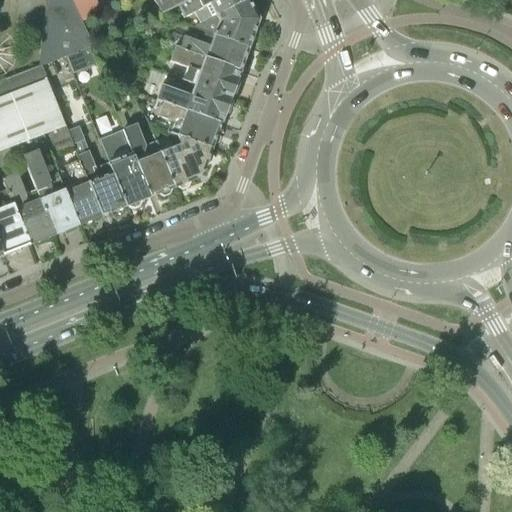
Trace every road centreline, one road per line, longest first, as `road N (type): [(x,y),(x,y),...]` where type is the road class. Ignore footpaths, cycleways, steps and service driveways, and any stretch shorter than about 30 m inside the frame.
road 1 (primary): [(174,285),(271,290),(436,347),(484,376),(511,416)]
road 2 (primary): [(226,231),(0,321)]
road 3 (residential): [(220,214),(0,300)]
road 4 (residential): [(292,0),(301,18),(294,40),(235,203),(220,214)]
road 5 (primary): [(0,356),(174,285)]
road 6 (primary): [(174,285),(276,248),(353,244)]
road 7 (primary): [(325,159),(284,206),(226,231)]
